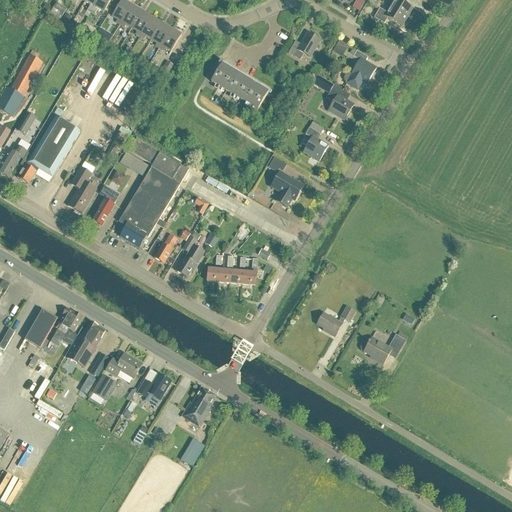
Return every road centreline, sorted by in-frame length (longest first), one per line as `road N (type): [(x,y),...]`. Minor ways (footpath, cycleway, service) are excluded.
road 1 (tertiary): [(250,338),(414,70)]
road 2 (unclassified): [(511,498),(250,338)]
road 3 (residential): [(250,338),(0,191)]
road 4 (secondary): [(222,387),(0,255)]
road 5 (secondary): [(429,511),(222,387)]
road 6 (residential): [(293,4),(219,27),(162,0)]
road 7 (residential): [(414,70),(293,4)]
road 8 (unknown): [(308,247),(198,182)]
